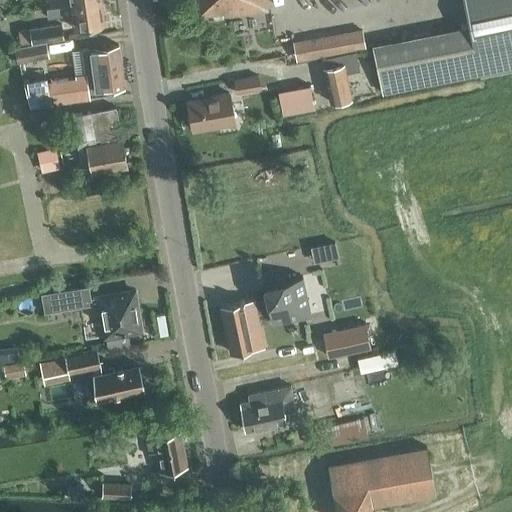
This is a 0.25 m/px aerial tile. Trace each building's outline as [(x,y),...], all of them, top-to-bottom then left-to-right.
[(101,0),(71,5),(47,8),(48,18),(72,14),(74,28),(105,23),(101,0)] [(196,0),(199,20),(269,9),(267,0),(196,0)] [(511,0),(465,0),(470,24),(511,15),(511,0)] [(511,15),(470,24),(373,44),(383,91),(481,71),(511,64),(511,15)] [(30,29),(32,43),(63,39),(61,24),(30,29)] [(297,57),(368,47),(365,26),(294,36),(297,57)] [(124,87),(118,41),(83,46),(89,92),(124,87)] [(17,47),(19,61),(48,57),(46,43),(17,47)] [(326,68),(324,68),(330,101),(351,97),(346,72),(354,71),(352,57),(325,62),(326,68)] [(261,88),(259,75),(235,79),(237,93),(261,88)] [(27,85),(30,108),(55,104),(51,81),(27,85)] [(313,106),(309,82),(276,88),(280,112),(313,106)] [(188,102),(193,129),(219,125),(219,122),(234,120),(229,92),(216,94),(217,97),(188,102)] [(122,135),(116,106),(72,115),(80,160),(89,158),(92,173),(127,166),(122,138),(121,138),(121,135),(122,135)] [(75,155),(69,125),(60,127),(66,156),(75,155)] [(42,170),(62,166),(58,144),(38,148),(42,170)] [(44,312),(67,308),(91,304),(92,306),(100,305),(105,335),(141,329),(134,290),(99,296),(91,298),(89,285),(41,293),(44,312)] [(261,327),(228,333),(232,358),(236,380),(270,374),(266,354),(264,341),(275,339),(278,352),(305,347),(317,345),(315,331),(310,305),(298,308),(271,313),(273,325),(261,327)] [(366,323),(323,332),(328,355),(371,346),(366,323)] [(0,345),(0,359),(22,359),(21,344),(0,345)] [(65,357),(66,358),(40,363),(44,383),(70,378),(69,373),(101,367),(97,350),(65,357)] [(26,358),(6,361),(8,375),(28,372),(26,358)] [(94,374),(99,399),(144,389),(139,364),(94,374)] [(246,429),(287,421),(286,420),(285,412),(296,410),(291,385),(248,394),(249,400),(240,402),(245,430),(246,429)] [(313,430),(315,441),(367,430),(364,419),(313,430)] [(156,451),(160,470),(187,465),(181,430),(147,436),(150,452),(156,451)] [(427,450),(380,459),(328,469),(336,511),(374,511),(373,507),(436,495),(427,450)] [(102,495),(130,497),(131,483),(103,481),(102,495)]
